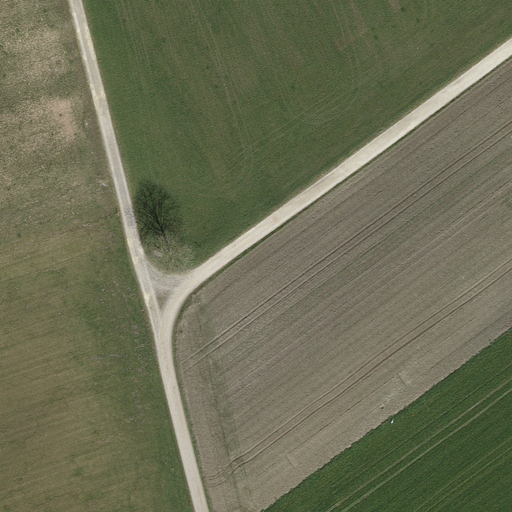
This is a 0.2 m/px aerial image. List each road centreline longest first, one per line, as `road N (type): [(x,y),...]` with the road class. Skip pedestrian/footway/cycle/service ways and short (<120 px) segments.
road 1 (track): [(202,511),(78,0)]
road 2 (track): [(511,54),(196,283),(161,336)]
